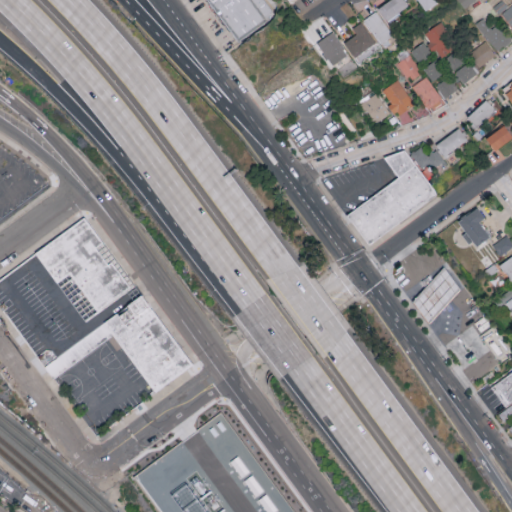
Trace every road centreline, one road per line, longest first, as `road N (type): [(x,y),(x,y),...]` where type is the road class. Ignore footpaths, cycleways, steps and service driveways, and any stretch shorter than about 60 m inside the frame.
road 1 (motorway): [(0,0),(67,66),(248,302)]
road 2 (motorway): [(279,271),(147,90),(67,0)]
road 3 (residential): [(511,62),(432,133),(290,176)]
road 4 (motorway): [(0,41),(184,210)]
road 5 (primary): [(361,275),(226,87)]
road 6 (motorway): [(457,511),(334,346)]
road 7 (residential): [(361,275),(246,346),(240,359),(247,405)]
road 8 (residential): [(511,164),(361,275)]
road 9 (motorway): [(294,365),(403,511)]
road 10 (residential): [(224,375),(110,462),(83,460)]
road 11 (secondary): [(86,189),(183,317)]
road 12 (secondary): [(183,317),(277,445)]
road 13 (primary): [(448,398),(361,275)]
road 14 (residential): [(83,460),(0,346)]
road 15 (motorway): [(226,87),(132,0)]
road 16 (motorway): [(0,98),(86,189)]
